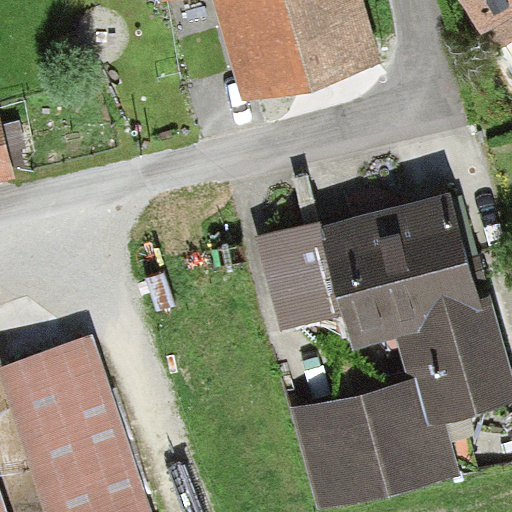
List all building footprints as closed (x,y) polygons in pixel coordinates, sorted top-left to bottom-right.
[(212,0),(241,97),(379,57),(362,0),(212,0)] [(511,0),(461,0),(489,51),(511,39),(511,0)] [(0,110),(0,184),(17,181),(0,110)] [(371,205),(314,222),(317,231),(258,246),(284,336),(345,319),(355,354),(398,342),(410,383),(293,416),(321,511),(325,511),(457,473),(443,428),(511,406),(511,372),(490,301),(483,304),(447,183),(371,205)] [(0,511),(155,511),(96,329),(2,360),(51,511),(12,511),(0,473),(0,511)]
